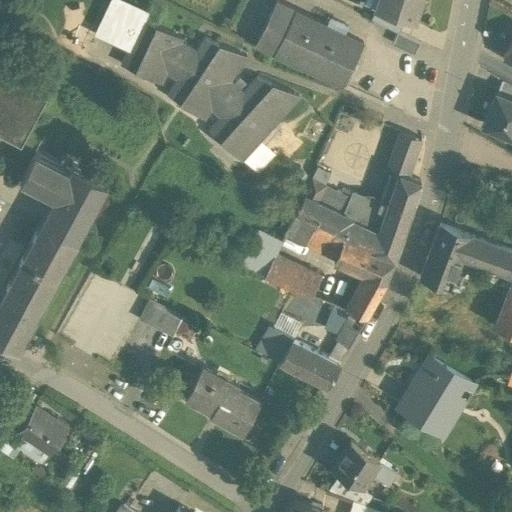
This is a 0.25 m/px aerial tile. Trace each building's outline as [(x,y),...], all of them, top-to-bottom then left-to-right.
[(120,0),(111,0),(96,33),(128,48),(142,19),(143,19),(146,12),(120,0)] [(366,0),(365,5),(376,9),(378,0),(366,0)] [(420,0),(378,0),(376,9),(405,18),(414,21),(420,0)] [(363,43),(276,1),(255,44),(341,86),(363,43)] [(405,18),(376,9),(371,19),(398,33),(405,18)] [(257,78),(243,93),(240,90),(243,87),(236,81),(233,84),(230,81),(246,56),(218,43),(218,44),(204,38),(195,51),(181,42),(183,38),(156,25),(155,25),(143,19),(142,19),(128,48),(120,64),(134,70),(134,71),(162,84),(167,73),(177,80),(167,94),(180,103),(180,104),(204,120),(211,110),(221,118),(208,132),(220,142),(219,143),(242,163),(265,137),(263,135),(271,126),(273,128),(301,97),(272,83),(271,84),(257,78)] [(392,44),(414,54),(419,43),(397,34),(392,44)] [(51,88),(0,60),(0,137),(3,132),(22,143),(51,88)] [(511,85),(503,80),(497,93),(511,99),(511,85)] [(511,99),(497,93),(484,126),(511,137),(511,99)] [(317,202),(304,196),(302,200),(300,199),(297,205),(299,206),(296,213),(343,237),(343,238),(380,255),(394,261),(421,183),(408,178),(420,141),(399,133),(386,173),(390,175),(378,206),(352,196),(343,215),(317,202)] [(20,180),(53,199),(0,297),(0,340),(19,351),(78,242),(77,241),(108,185),(72,166),(69,170),(36,152),(20,180)] [(317,168),(312,180),(325,186),(331,174),(317,168)] [(325,186),(312,180),(304,196),(317,202),(325,186)] [(343,237),(296,213),(286,232),(336,255),(341,242),(343,238),(343,237)] [(440,225),(420,279),(449,290),(462,257),(470,236),(440,225)] [(282,242),(259,231),(242,266),(285,287),(293,291),(311,299),(322,277),(276,255),(282,242)] [(511,252),(470,236),(462,257),(511,276),(511,252)] [(379,259),(341,242),(336,255),(334,260),(367,275),(386,284),(394,261),(380,255),(379,259)] [(386,284),(367,275),(353,304),(351,304),(353,299),(349,297),(344,309),(351,312),(366,318),(386,284)] [(511,286),(500,313),(494,328),(511,334),(511,286)] [(285,287),(268,320),(277,324),(293,291),(285,287)] [(182,316),(149,299),(139,319),(172,335),(182,316)] [(344,309),(335,306),(326,330),(341,337),(351,312),(344,309)] [(341,337),(338,343),(349,349),(366,318),(351,312),(341,337)] [(339,367),(292,342),(294,338),(273,327),(260,351),(327,387),(339,367)] [(473,384),(432,359),(420,379),(417,377),(398,409),(432,429),(450,398),(461,404),(473,384)] [(239,387),(202,367),(185,398),(212,413),(210,416),(220,422),(220,421),(243,433),(260,401),(237,389),(239,387)] [(68,425),(36,404),(28,415),(18,429),(19,430),(50,451),(68,425)] [(19,410),(7,428),(16,435),(19,430),(18,429),(28,415),(19,410)] [(378,460),(350,442),(332,470),(340,475),(361,488),(371,472),(388,483),(396,471),(378,460)] [(361,488),(340,475),(329,492),(352,501),(365,506),(371,494),(361,488)] [(365,506),(352,501),(348,511),(380,511),(381,511),(365,506)] [(321,511),(322,509),(293,502),(288,511),(321,511)]
